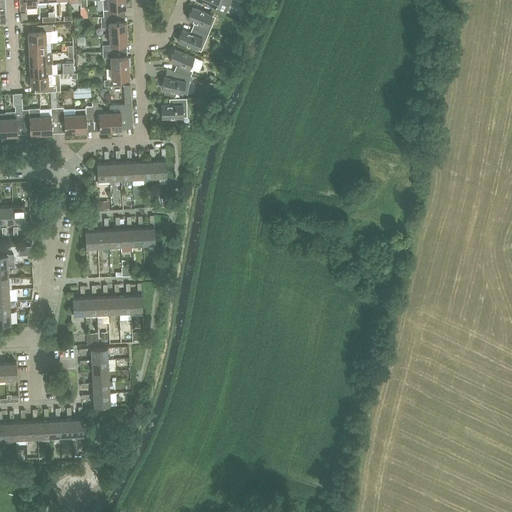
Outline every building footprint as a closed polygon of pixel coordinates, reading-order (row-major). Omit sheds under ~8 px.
[(26,10),(26,8),(37,7),(37,2),(36,0),(19,0),(20,10),(26,10)] [(125,0),(107,0),(108,5),(103,5),(103,16),(115,15),(115,9),(126,8),(125,0)] [(241,0),(239,5),(247,9),(249,4),(241,0)] [(192,6),(187,18),(196,22),(194,27),(208,33),(213,23),(211,18),(212,15),(192,6)] [(109,27),(109,33),(127,32),(126,21),(116,21),(115,15),(103,16),(101,16),(102,27),(109,27)] [(29,42),(46,41),(51,41),(51,30),(53,30),(53,24),(47,24),(48,30),(28,31),(29,42)] [(204,44),(208,33),(194,27),(192,33),(182,29),(177,41),(198,49),(199,46),(204,44)] [(109,33),(110,44),(102,44),(103,51),(108,50),(117,50),(117,44),(128,43),(127,32),(109,33)] [(29,42),(29,53),(47,52),(46,41),(29,42)] [(179,64),(176,71),(190,75),(195,65),(193,60),(194,57),(174,48),(169,60),(179,64)] [(111,57),(111,68),(129,67),(128,56),(117,56),(117,50),(108,50),(103,51),(103,57),(111,57)] [(47,53),(47,52),(29,53),(30,64),(52,63),(53,63),(53,52),(47,53)] [(30,64),(30,75),(52,74),(52,63),(30,64)] [(129,78),(129,67),(111,68),(112,79),(129,78)] [(176,71),(174,78),(164,76),(162,88),(183,93),(184,89),(188,87),(190,75),(176,71)] [(30,75),(30,76),(27,76),(28,85),(31,85),(31,86),(42,85),(42,92),(56,91),(56,85),(53,85),(52,74),(30,75)] [(125,118),(132,118),(130,84),(124,84),(125,118)] [(91,86),(80,87),(80,97),(91,96),(91,86)] [(175,117),(183,117),(183,113),(187,109),(186,98),(171,98),(171,104),(161,104),(162,117),(170,117),(170,118),(175,118),(175,117)] [(98,105),(92,105),(92,111),(93,120),(99,119),(100,130),(111,130),(110,112),(99,112),(98,105)] [(51,107),(51,115),(40,116),(41,133),(52,133),(52,120),(58,120),(57,107),(51,107)] [(65,132),(66,132),(66,133),(68,134),(73,134),(75,133),(75,131),(76,131),(75,114),(64,114),(64,107),(57,107),(58,120),(58,122),(64,121),(65,132)] [(22,109),(23,114),(23,123),(29,123),(30,134),(41,133),(40,116),(40,108),(22,109)] [(23,123),(23,114),(22,109),(16,109),(16,111),(5,112),(6,135),(18,134),(17,124),(23,123)] [(110,112),(111,130),(122,129),(121,111),(110,112)] [(86,113),(75,114),(76,131),(87,131),(86,113)] [(154,160),(155,176),(167,176),(166,159),(154,160)] [(154,160),(143,161),(143,177),(155,176),(154,160)] [(120,178),(132,178),(131,161),(120,162),(120,178)] [(132,178),(143,177),(143,161),(131,161),(132,178)] [(98,179),(109,179),(108,162),(97,163),(98,179)] [(120,162),(108,162),(109,179),(120,178),(120,162)] [(395,201),(357,194),(353,214),(392,221),(395,201)] [(167,197),(159,198),(159,205),(168,205),(167,197)] [(109,200),(99,201),(99,209),(109,208),(109,200)] [(25,204),(13,205),(14,222),(26,221),(25,204)] [(2,222),(14,222),(13,205),(1,205),(2,222)] [(155,226),(143,227),(144,244),(156,243),(155,226)] [(131,227),(120,228),(121,245),(132,244),(131,227)] [(131,227),(132,244),(144,244),(143,227),(131,227)] [(108,228),(97,229),(98,246),(109,245),(108,228)] [(120,228),(108,228),(109,245),(121,245),(120,228)] [(97,229),(86,230),(86,247),(98,246),(97,229)] [(0,265),(9,265),(8,254),(0,254),(0,265)] [(0,277),(9,277),(9,265),(0,265),(0,277)] [(133,266),(126,267),(121,267),(122,270),(122,275),(122,276),(134,275),(134,274),(133,266)] [(0,288),(10,288),(9,277),(0,277),(0,288)] [(0,288),(0,300),(11,300),(10,288),(0,288)] [(130,294),(131,311),(143,310),(142,293),(130,294)] [(119,294),(107,295),(108,312),(120,311),(119,294)] [(130,294),(119,294),(120,311),(131,311),(130,294)] [(96,296),(97,312),(108,312),(107,295),(96,296)] [(84,296),(73,297),(74,314),(85,313),(84,296)] [(96,296),(84,296),(85,313),(97,312),(96,296)] [(0,300),(0,312),(11,312),(11,300),(0,300)] [(11,312),(0,312),(0,323),(12,323),(11,312)] [(142,332),(134,332),(134,340),(143,340),(142,332)] [(108,347),(91,347),(92,359),(109,358),(108,347)] [(92,359),(93,371),(109,370),(109,358),(92,359)] [(17,361),(5,362),(6,379),(18,378),(17,361)] [(109,370),(93,371),(93,382),(110,381),(109,370)] [(93,382),(94,394),(110,393),(110,381),(93,382)] [(111,405),(110,393),(94,394),(94,405),(111,405)] [(7,394),(7,398),(7,402),(19,401),(19,397),(11,398),(11,394),(7,394)] [(71,418),(60,419),(61,435),(72,435),(71,418)] [(71,418),(72,435),(84,434),(83,418),(71,418)] [(49,436),(48,419),(37,420),(38,437),(49,436)] [(60,419),(48,419),(49,436),(61,435),(60,419)] [(37,420),(25,421),(26,437),(38,437),(37,420)] [(14,421),(2,422),(3,439),(15,438),(14,421)] [(15,438),(26,437),(25,421),(14,421),(15,438)] [(48,441),(39,441),(40,450),(48,450),(48,441)]
